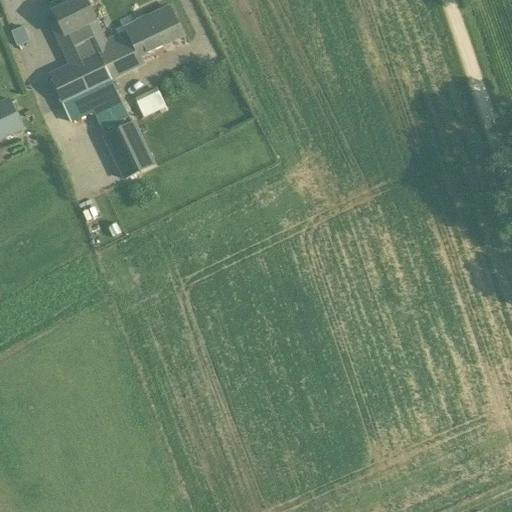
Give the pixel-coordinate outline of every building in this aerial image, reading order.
[(77,0),(53,12),(58,21),(48,26),(67,65),(47,75),(71,124),(101,110),(106,123),(126,113),(113,82),(145,66),(142,57),(184,38),(170,8),(124,29),(125,32),(106,41),(86,0),(77,0)] [(21,29),(9,32),(13,45),(24,42),(21,29)] [(165,108),(158,91),(136,102),(136,103),(131,105),(135,113),(139,110),(143,118),(165,108)] [(0,141),(24,130),(9,98),(0,102),(0,141)] [(125,181),(154,167),(133,123),(104,137),(125,181)]
